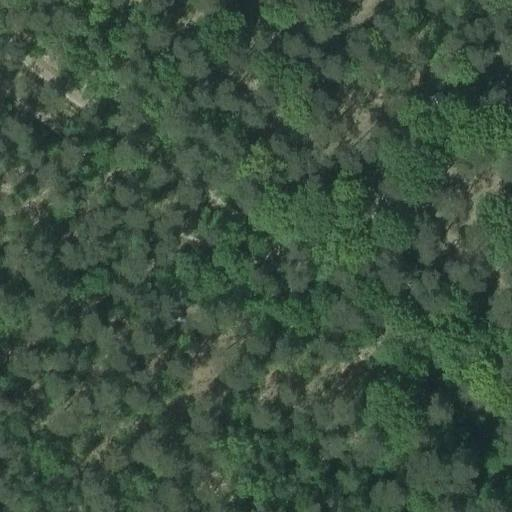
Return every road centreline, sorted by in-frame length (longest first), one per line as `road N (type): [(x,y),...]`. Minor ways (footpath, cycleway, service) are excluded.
road 1 (unknown): [(511,428),(0,37)]
road 2 (track): [(511,466),(252,264),(205,246)]
road 3 (track): [(205,246),(0,85)]
road 4 (track): [(205,246),(0,350)]
